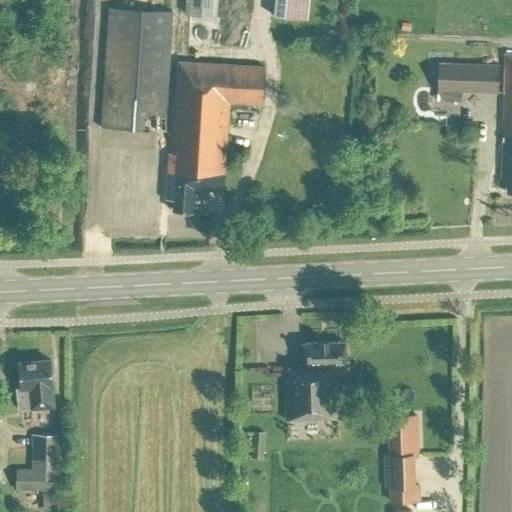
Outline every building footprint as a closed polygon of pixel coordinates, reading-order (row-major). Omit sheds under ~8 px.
[(215,15),(215,0),(188,0),(187,13),(215,15)] [(307,19),(308,0),(275,0),(274,15),(307,19)] [(164,131),(167,92),(176,92),(168,205),(174,205),(173,210),(194,212),(195,188),(223,190),(229,102),(262,104),(264,67),(178,61),(177,80),(168,80),(172,11),(109,7),(101,126),(164,131)] [(511,53),(506,53),(501,187),(507,187),(507,192),(511,192),(511,53)] [(438,62),(437,90),(437,101),(462,101),(462,91),(498,92),(499,65),(438,62)] [(66,163),(59,164),(60,173),(67,173),(66,163)] [(285,365),(286,416),(337,415),(335,364),(345,363),(344,338),(301,339),(302,364),(285,365)] [(55,406),(51,357),(18,360),(20,386),(16,386),(18,408),(31,407),(31,408),(55,406)] [(385,488),(390,488),(390,501),(420,500),(420,485),(416,485),(415,455),(418,454),(417,415),(387,416),(388,454),(384,454),(385,488)] [(263,457),(265,431),(252,430),(250,457),(263,457)] [(16,486),(59,487),(60,433),(33,432),(32,466),(17,466),(16,486)]
